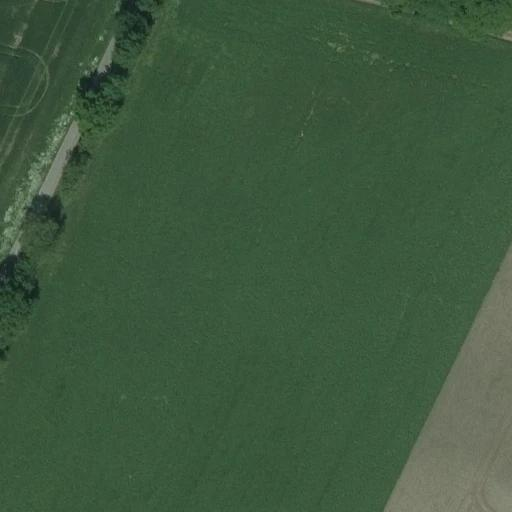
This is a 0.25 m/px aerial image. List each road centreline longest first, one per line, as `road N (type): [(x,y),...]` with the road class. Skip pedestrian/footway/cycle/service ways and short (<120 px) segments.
road 1 (unclassified): [(135,0),(0,284)]
road 2 (track): [(368,0),(511,37)]
